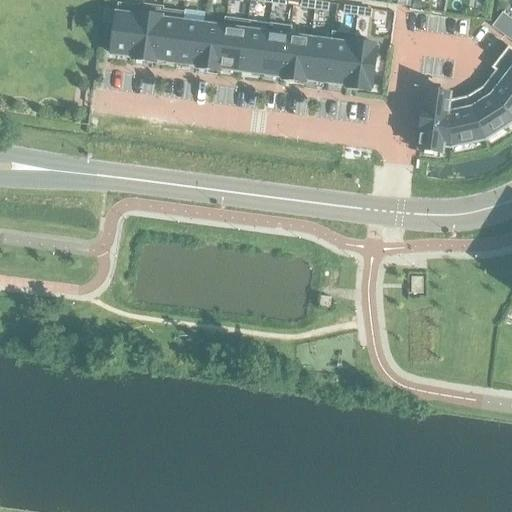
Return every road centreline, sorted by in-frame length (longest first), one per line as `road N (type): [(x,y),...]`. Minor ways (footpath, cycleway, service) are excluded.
road 1 (tertiary): [(63,171),(389,211)]
road 2 (residential): [(397,141),(102,104)]
road 3 (residential): [(405,78),(411,32),(463,39),(482,58),(475,70),(432,82)]
road 4 (tertiary): [(389,211),(447,216),(511,200)]
